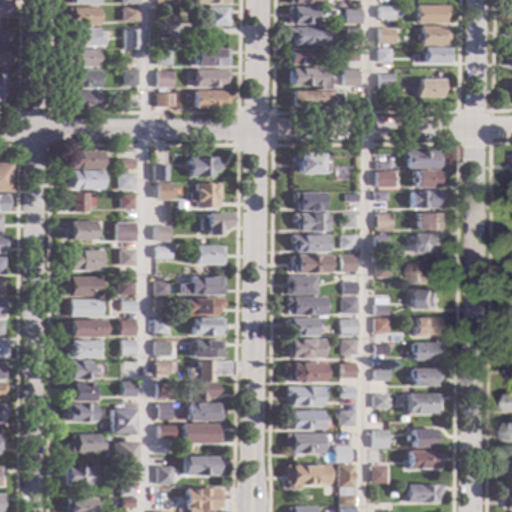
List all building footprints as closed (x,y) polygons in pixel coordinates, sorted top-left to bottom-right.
[(10,0),(10,18),(0,18),(0,0),(10,0)] [(444,17),(440,17),(440,24),(411,24),(411,6),(444,6),(444,17)] [(221,10),(226,10),(226,28),(201,27),(201,25),(200,25),(200,18),(196,18),(196,11),(200,11),(201,7),(221,8),(221,10)] [(312,25),(285,26),(285,7),(312,7),(312,25)] [(389,23),(382,23),(382,20),(374,20),(374,7),(389,7),(389,23)] [(97,25),(70,25),(70,24),(69,24),(69,18),(66,18),(66,8),(97,9),(97,25)] [(136,9),(136,23),(121,22),(121,8),(136,9)] [(357,10),(357,24),(340,24),(339,10),(357,10)] [(168,39),(152,39),(153,25),(169,25),(168,39)] [(444,46),(416,46),(416,41),(412,41),(412,35),(416,35),(416,27),(443,27),(444,46)] [(322,46),(288,46),(288,38),(283,38),(283,28),(322,28),(322,46)] [(395,34),(389,34),(389,44),(373,44),(373,30),(395,29),(395,34)] [(9,45),(5,45),(5,47),(0,46),(0,30),(10,31),(9,45)] [(96,33),(102,33),(101,47),(68,46),(68,39),(66,39),(66,30),(96,30),(96,33)] [(137,50),(121,50),(122,31),(138,31),(137,50)] [(356,40),(343,40),(343,31),(356,31),(356,40)] [(386,63),(373,63),(372,49),(386,49),(386,63)] [(446,63),(419,64),(419,55),(415,55),(415,49),(446,49),(446,63)] [(9,64),(5,64),(5,70),(0,69),(0,50),(9,50),(9,64)] [(95,67),(60,67),(60,60),(63,60),(63,50),(95,51),(95,67)] [(225,67),(192,67),(192,50),(225,50),(225,67)] [(312,65),(286,66),(286,50),(312,50),(312,65)] [(355,51),(355,63),(338,63),(338,50),(355,51)] [(170,66),(154,66),(154,51),(170,51),(170,66)] [(225,88),(191,88),(191,71),(225,70),(225,88)] [(318,70),(318,77),(327,77),(327,79),(329,79),(329,85),(326,85),(327,93),(338,93),(339,107),(326,107),(326,108),(288,108),(288,92),(317,92),(317,87),(286,87),(286,70),(318,70)] [(97,89),(62,89),(62,71),(97,71),(97,89)] [(135,86),(120,86),(120,71),(136,71),(135,86)] [(354,87),(339,87),(338,71),(354,71),(354,87)] [(170,89),(154,89),(154,72),(170,72),(170,89)] [(4,80),(8,80),(8,89),(4,89),(4,97),(2,97),(2,103),(0,103),(0,73),(4,73),(4,80)] [(389,89),(374,89),(374,74),(389,74),(389,89)] [(439,98),(413,98),(413,80),(439,79),(439,98)] [(225,109),(191,109),(191,92),(225,91),(225,109)] [(97,110),(62,110),(62,92),(98,93),(97,110)] [(172,108),(152,108),(152,95),(172,95),(172,108)] [(98,169),(62,169),(63,161),(68,162),(68,151),(98,151),(98,169)] [(132,170),(116,170),(116,162),(115,162),(115,152),(132,152),(132,170)] [(435,160),(439,160),(439,169),(403,169),(403,152),(435,152),(435,160)] [(317,162),(324,162),(324,174),(293,175),(293,165),(287,165),(287,156),(293,156),(293,155),(317,155),(317,162)] [(386,170),(371,170),(372,156),(386,156),(386,170)] [(212,165),(215,165),(215,173),(209,173),(209,178),(184,177),(184,158),(212,159),(212,165)] [(0,164),(8,164),(8,193),(0,192),(0,164)] [(165,182),(150,182),(150,165),(164,166),(165,166),(165,182)] [(434,174),(439,174),(438,186),(435,186),(435,187),(411,187),(412,170),(434,171),(434,174)] [(97,190),(67,189),(67,180),(62,180),(63,172),(98,172),(97,190)] [(389,188),(371,188),(371,172),(389,173),(389,188)] [(132,190),(114,190),(114,174),(132,175),(132,190)] [(215,200),(214,200),(214,209),(191,209),(191,202),(185,202),(185,193),(191,193),(191,183),(216,183),(215,200)] [(170,200),(153,200),(153,184),(171,185),(170,200)] [(440,201),(434,201),(434,209),(406,208),(406,191),(440,192),(440,201)] [(84,199),(92,199),(92,208),(84,208),(84,212),(62,212),(62,202),(59,202),(59,193),(84,193),(84,199)] [(319,212),(313,212),(313,213),(303,213),(303,212),(293,212),(293,204),(288,204),(288,193),(319,194),(319,212)] [(383,208),(369,208),(369,193),(382,193),(383,193),(383,208)] [(131,210),(117,210),(117,195),(132,195),(131,210)] [(387,233),(371,233),(371,213),(387,213),(387,233)] [(322,231),(316,231),(316,233),(304,233),(304,232),(292,231),(292,223),(288,223),(288,214),(322,215),(322,231)] [(350,228),(336,228),(337,214),(350,214),(350,228)] [(437,231),(412,231),(412,214),(437,215),(437,231)] [(225,228),(219,228),(218,236),(203,236),(203,231),(196,231),(196,219),(202,219),(202,215),(225,215),(225,228)] [(97,232),(91,232),(91,242),(66,241),(66,231),(62,231),(62,223),(97,224),(97,232)] [(131,244),(111,243),(111,224),(131,224),(131,244)] [(166,242),(151,242),(151,227),(166,227),(166,242)] [(438,245),(433,245),(433,254),(411,254),(411,251),(404,251),(404,237),(411,237),(411,234),(438,234),(438,245)] [(322,253),(289,253),(289,245),(285,245),(285,235),(322,235),(322,253)] [(8,246),(2,246),(2,253),(0,253),(0,236),(8,236),(8,246)] [(351,250),(336,250),(336,236),(351,236),(351,250)] [(384,250),(369,249),(369,236),(383,237),(384,237),(384,250)] [(215,247),(220,247),(220,265),(191,265),(191,246),(216,246),(215,247)] [(167,260),(151,260),(151,247),(166,247),(167,247),(167,260)] [(132,267),(115,267),(115,250),(132,251),(132,267)] [(97,271),(85,271),(85,272),(74,272),(74,271),(65,271),(65,260),(60,260),(60,251),(97,251),(97,271)] [(334,272),(351,272),(350,255),(334,255),(334,272)] [(324,274),(291,274),(291,272),(290,272),(290,265),(285,265),(285,257),(291,257),(291,256),(324,256),(324,274)] [(385,279),(370,279),(371,263),(385,263),(385,279)] [(433,267),(436,267),(436,279),(433,279),(433,281),(410,281),(410,263),(433,263),(433,267)] [(310,296),(281,296),(281,276),(310,277),(310,296)] [(218,297),(175,296),(176,284),(185,284),(185,277),(219,278),(218,297)] [(96,297),(61,297),(61,278),(97,279),(96,297)] [(131,296),(113,296),(114,279),(131,279),(131,296)] [(165,297),(150,297),(150,282),(165,282),(165,297)] [(352,296),(337,296),(337,282),(352,283),(352,296)] [(433,296),(436,296),(436,307),(432,307),(432,310),(409,309),(409,290),(433,291),(433,296)] [(319,316),(280,315),(281,298),(319,298),(319,316)] [(352,315),(335,315),(335,298),(353,299),(352,315)] [(218,308),(212,308),(212,318),(182,317),(182,299),(219,299),(218,308)] [(382,316),(369,316),(369,299),(382,300),(382,316)] [(98,318),(66,317),(66,300),(98,301),(98,318)] [(164,313),(149,312),(149,300),(164,300),(164,313)] [(133,313),(117,313),(117,302),(133,302),(133,313)] [(432,336),(418,336),(418,337),(409,337),(409,317),(432,318),(432,336)] [(219,337),(187,336),(187,327),(190,327),(190,319),(219,319),(219,337)] [(312,337),(286,337),(286,331),(280,331),(280,321),(285,321),(285,319),(312,320),(312,337)] [(383,334),(369,334),(369,319),(384,319),(383,334)] [(164,336),(149,336),(149,320),(164,320),(164,336)] [(352,338),(334,338),(334,320),(352,320),(352,338)] [(131,337),(115,336),(115,321),(131,321),(131,337)] [(100,338),(60,337),(61,322),(100,322),(100,338)] [(385,345),(370,345),(370,337),(385,337),(385,345)] [(350,356),(335,356),(336,340),(351,340),(350,356)] [(130,356),(116,356),(116,341),(131,341),(130,356)] [(218,359),(189,358),(189,341),(219,341),(218,359)] [(318,359),(303,359),(303,360),(295,360),(296,359),(284,359),(284,351),(280,351),(280,341),(319,341),(318,359)] [(92,359),(65,359),(65,351),(60,351),(60,342),(92,342),(92,359)] [(165,357),(149,357),(149,342),(165,342),(165,357)] [(432,345),(437,345),(437,356),(432,356),(432,362),(407,362),(406,343),(432,343),(432,345)] [(384,355),(369,355),(369,346),(384,346),(384,355)] [(228,377),(208,376),(207,383),(193,382),(193,379),(184,378),(184,369),(188,369),(188,363),(193,363),(193,361),(228,362),(228,377)] [(86,369),(89,369),(89,379),(87,379),(86,381),(65,381),(65,375),(61,375),(61,369),(65,369),(65,362),(86,362),(86,369)] [(166,376),(150,375),(150,363),(166,363),(166,376)] [(319,382),(304,382),(304,385),(294,384),(294,383),(286,383),(286,382),(285,382),(285,373),(280,373),(280,364),(319,365),(319,382)] [(350,379),(335,379),(335,364),(350,365),(350,379)] [(432,371),(435,370),(435,379),(431,379),(431,386),(408,387),(408,380),(406,380),(406,369),(432,369),(432,371)] [(384,382),(369,382),(369,371),(385,371),(384,382)] [(131,398),(115,397),(115,383),(131,383),(131,398)] [(165,393),(151,393),(151,383),(165,383),(165,393)] [(211,398),(204,397),(204,401),(184,401),(185,384),(184,383),(212,383),(211,398)] [(87,390),(93,390),(93,402),(68,402),(68,394),(64,394),(64,385),(87,385),(87,390)] [(317,407),(285,407),(285,399),(280,399),(280,387),(318,388),(317,407)] [(349,400),(335,399),(336,388),(349,388),(349,400)] [(431,395),(436,395),(436,403),(430,403),(430,414),(403,414),(403,395),(431,394),(431,395)] [(511,394),(511,412),(506,412),(506,409),(502,409),(502,396),(507,397),(507,394),(511,394)] [(383,396),(383,409),(367,408),(367,395),(383,396)] [(216,422),(183,422),(184,403),(216,404),(216,422)] [(91,422),(62,422),(62,404),(91,405),(91,422)] [(166,421),(152,421),(152,404),(166,404),(166,421)] [(129,435),(104,435),(105,410),(129,411),(129,435)] [(317,431),(285,430),(285,420),(280,420),(280,411),(317,411),(317,431)] [(350,413),(350,427),(334,427),(334,412),(350,413)] [(511,442),(502,442),(502,432),(507,432),(507,423),(511,423),(511,442)] [(211,426),(216,426),(216,445),(176,444),(176,424),(211,425),(211,426)] [(166,437),(152,437),(152,426),(166,426),(166,437)] [(431,448),(407,448),(407,430),(431,429),(431,448)] [(383,450),(367,450),(367,431),(383,431),(383,450)] [(319,455),(286,454),(286,446),(280,446),(281,435),(319,436),(319,455)] [(93,454),(70,454),(70,453),(66,452),(66,436),(70,436),(94,436),(93,454)] [(131,466),(107,466),(108,443),(131,443),(131,466)] [(346,464),(331,464),(331,447),(346,447),(346,464)] [(435,470),(405,470),(404,452),(435,451),(435,470)] [(211,459),(217,459),(217,475),(178,475),(178,458),(211,458),(211,459)] [(511,480),(505,480),(505,472),(500,472),(500,462),(505,462),(506,460),(511,460),(511,480)] [(323,486),(296,485),(296,490),(284,490),(285,483),(282,483),(282,466),(300,466),(300,465),(323,465),(323,486)] [(350,489),(332,489),(333,465),(350,466),(350,489)] [(383,484),(366,484),(366,466),(383,466),(383,484)] [(166,485),(151,485),(151,467),(166,467),(166,485)] [(92,486),(57,486),(57,468),(92,468),(92,486)] [(129,497),(113,497),(113,480),(129,480),(129,497)] [(436,495),(432,495),(432,503),(402,504),(401,486),(436,486),(436,495)] [(211,491),(216,491),(216,510),(196,510),(195,511),(183,511),(183,510),(180,510),(180,488),(211,489),(211,491)] [(511,509),(502,509),(502,490),(511,490),(511,509)] [(350,507),(333,506),(334,495),(351,496),(350,507)] [(90,511),(65,511),(65,510),(59,510),(59,498),(90,499),(90,511)] [(130,509),(115,509),(115,500),(130,500),(130,509)]
